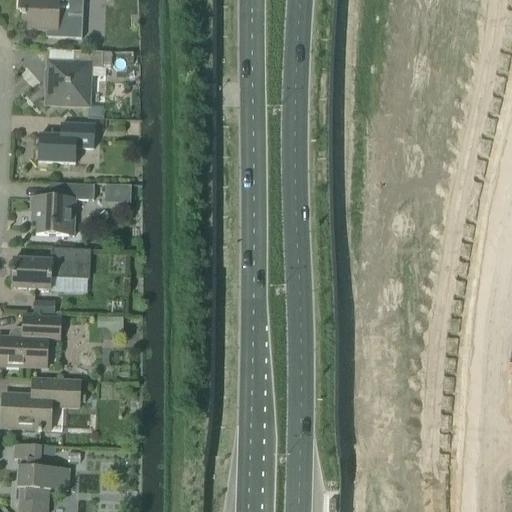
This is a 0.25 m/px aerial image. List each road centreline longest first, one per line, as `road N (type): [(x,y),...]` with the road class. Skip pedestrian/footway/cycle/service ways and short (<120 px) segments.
road 1 (primary): [(297,511),(302,0)]
road 2 (primary): [(247,0),(245,511)]
road 3 (residential): [(484,438),(511,223)]
